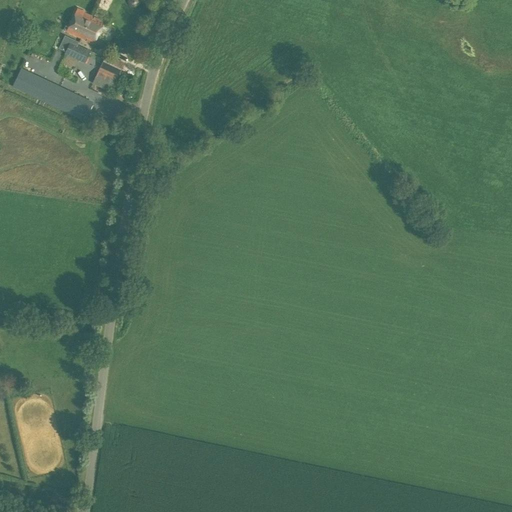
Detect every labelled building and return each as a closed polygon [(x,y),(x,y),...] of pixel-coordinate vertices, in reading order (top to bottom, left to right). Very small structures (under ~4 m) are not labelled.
[(93,44),(104,22),(85,13),(85,12),(78,8),(67,31),(93,44)] [(85,63),(90,51),(70,42),(65,53),(85,63)] [(107,54),(99,69),(117,78),(124,63),(107,54)] [(84,121),(93,102),(21,68),(12,87),(84,121)] [(65,76),(64,80),(75,84),(76,79),(65,76)]
